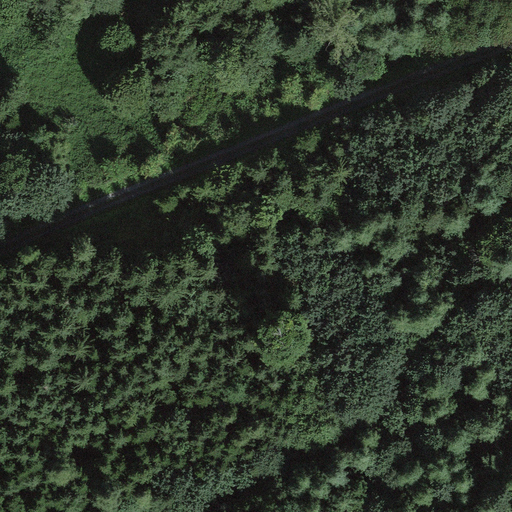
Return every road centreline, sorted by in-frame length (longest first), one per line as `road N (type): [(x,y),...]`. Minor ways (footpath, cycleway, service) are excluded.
road 1 (track): [(0,248),(511,41)]
road 2 (track): [(511,301),(413,387),(372,511)]
